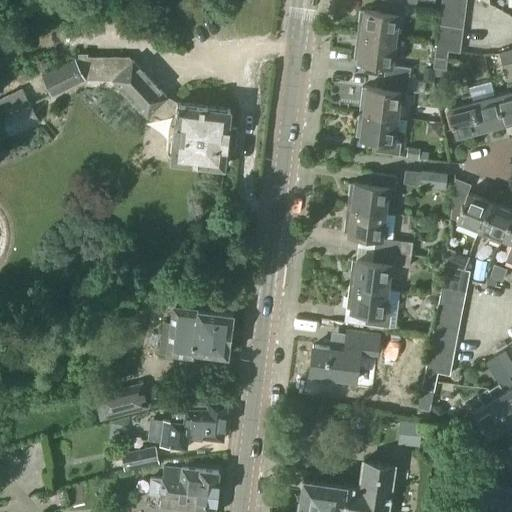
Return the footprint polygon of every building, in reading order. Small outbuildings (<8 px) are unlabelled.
[(354,34),(393,39),(396,15),(403,15),(405,2),(388,0),(379,0),(378,12),(362,10),(362,12),(357,11),(354,34)] [(439,14),(463,17),(464,6),(440,3),(439,14)] [(437,25),(461,29),(463,17),(439,14),(437,25)] [(436,38),(460,41),(461,29),(437,25),(436,38)] [(381,77),(407,80),(409,68),(389,65),(393,39),(354,34),(351,59),(356,59),(355,61),(383,65),(381,77)] [(436,38),(433,60),(445,61),(446,52),(458,53),(460,41),(436,38)] [(509,62),(506,50),(497,53),(500,65),(509,62)] [(168,121),(174,123),(177,103),(167,98),(131,60),(130,61),(127,58),(82,58),(76,61),(75,59),(42,75),(52,95),(84,79),(112,79),(147,117),(153,111),(155,114),(163,119),(168,121)] [(445,61),(433,60),(432,68),(444,70),(445,61)] [(356,112),(396,117),(400,91),(406,92),(407,80),(381,77),(380,88),(364,86),(364,87),(359,86),(356,112)] [(506,89),(493,93),(501,123),(511,119),(511,81),(505,84),(506,89)] [(0,99),(0,118),(1,120),(30,106),(21,88),(0,99)] [(501,123),(493,93),(470,99),(479,129),(501,123)] [(479,129),(470,99),(446,106),(454,135),(479,129)] [(177,103),(174,123),(170,161),(223,167),(225,149),(233,150),(236,127),(228,126),(230,110),(177,103)] [(30,106),(1,120),(8,137),(39,122),(30,106)] [(396,117),(356,112),(353,135),(357,136),(357,138),(374,140),(372,152),(397,156),(399,143),(393,142),(396,117)] [(0,118),(0,140),(8,137),(1,120),(0,118)] [(407,148),(406,157),(417,158),(418,150),(407,148)] [(420,171),(419,184),(443,186),(444,172),(420,171)] [(349,183),(346,206),(385,212),(388,187),(393,188),(395,176),(391,175),(372,173),(370,185),(353,182),(353,184),(349,183)] [(477,229),(489,200),(465,191),(463,196),(452,192),(450,209),(457,211),(454,219),(477,229)] [(511,209),(489,200),(477,229),(479,229),(477,235),(485,238),(487,232),(491,234),(489,239),(497,243),(500,237),(511,209)] [(346,206),(343,231),(347,232),(347,233),(372,237),(370,248),(411,254),(412,242),(381,238),(385,212),(346,206)] [(511,263),(511,209),(500,237),(511,242),(505,260),(511,263)] [(352,261),(349,284),(383,288),(387,263),(409,266),(411,254),(370,248),(368,261),(356,260),(356,261),(352,261)] [(494,264),(489,276),(501,280),(506,269),(494,264)] [(439,286),(462,290),(466,269),(443,265),(439,286)] [(486,277),(485,284),(494,286),(496,279),(486,277)] [(349,284),(345,309),(349,309),(349,311),(362,312),(361,323),(367,324),(383,326),(386,327),(387,315),(380,314),(383,288),(349,284)] [(462,290),(439,286),(436,298),(459,303),(462,290)] [(431,308),(435,305),(436,300),(433,296),(428,295),(424,297),(423,303),(426,307),(431,308)] [(459,303),(436,298),(436,300),(435,305),(434,310),(457,315),(459,303)] [(173,307),(171,323),(167,353),(193,357),(193,351),(227,356),(232,314),(173,307)] [(432,322),(454,327),(457,315),(434,310),(432,322)] [(158,352),(167,353),(171,323),(163,322),(158,352)] [(429,334),(452,338),(454,327),(432,322),(429,334)] [(307,375),(353,381),(355,367),(370,369),(372,353),(374,353),(377,333),(345,329),(342,349),(311,345),(307,375)] [(427,346),(450,350),(452,338),(429,334),(427,346)] [(425,358),(447,362),(450,350),(427,346),(425,358)] [(422,369),(435,371),(445,373),(447,362),(425,358),(422,369)] [(422,369),(421,377),(433,380),(435,371),(422,369)] [(433,380),(421,377),(419,387),(431,389),(433,380)] [(497,384),(487,390),(508,422),(511,419),(511,384),(501,390),(497,384)] [(95,396),(100,415),(144,404),(138,385),(95,396)] [(508,422),(487,390),(486,388),(477,393),(482,402),(471,409),(487,435),(508,422)] [(159,445),(186,448),(187,436),(222,440),(227,404),(207,401),(207,405),(190,403),(189,410),(172,408),(170,422),(162,421),(159,445)] [(431,417),(443,418),(444,411),(439,405),(432,404),(431,417)] [(418,405),(416,415),(428,417),(430,406),(418,405)] [(398,436),(418,438),(420,424),(400,422),(398,436)] [(123,470),(158,463),(154,447),(120,454),(123,470)] [(339,511),(385,511),(393,465),(362,460),(357,486),(343,484),(339,511)] [(159,496),(158,508),(194,511),(213,511),(215,503),(217,482),(218,471),(181,467),(181,469),(163,467),(161,477),(153,477),(151,496),(159,496)] [(339,511),(343,484),(342,484),(343,483),(302,477),(298,498),(297,498),(294,511),(339,511)] [(503,511),(511,488),(487,480),(477,510),(483,511),(503,511)] [(511,511),(511,488),(503,511),(511,511)]
